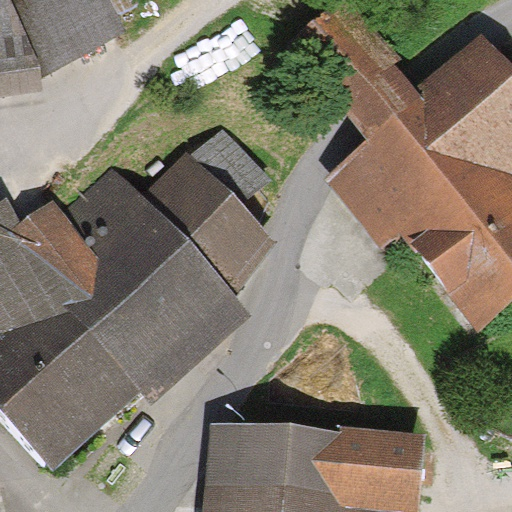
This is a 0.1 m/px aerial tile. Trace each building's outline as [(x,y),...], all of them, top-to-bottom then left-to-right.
[(9,0),(0,4),(0,90),(38,86),(127,52),(94,0),(9,0)] [(371,146),(327,181),(385,254),(401,242),(407,249),(478,338),(511,310),(511,79),(482,43),(415,96),(393,68),(399,63),(349,1),(291,47),(371,146)] [(184,153),(138,197),(235,299),(275,245),(240,210),(267,179),(223,133),(192,161),(184,153)] [(0,415),(55,476),(137,399),(151,413),(256,319),(235,299),(138,197),(106,165),(23,227),(11,236),(93,304),(0,338),(0,415)] [(0,338),(93,304),(11,236),(23,227),(10,202),(0,207),(0,338)] [(419,511),(427,441),(213,422),(203,511),(419,511)]
